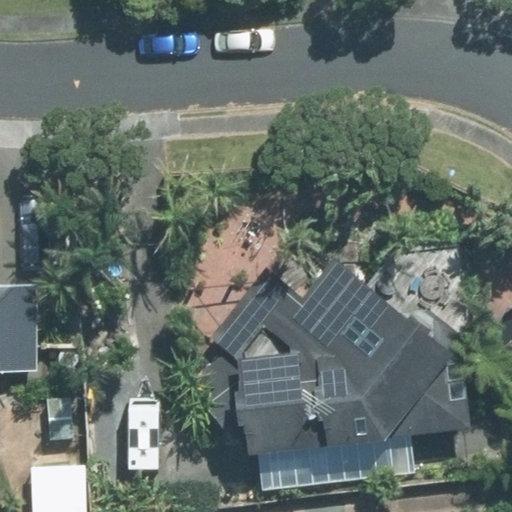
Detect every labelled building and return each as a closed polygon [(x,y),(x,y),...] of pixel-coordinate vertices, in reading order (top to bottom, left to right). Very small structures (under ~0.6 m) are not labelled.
[(436,316),(351,255),(319,299),(276,268),(224,338),(227,341),(195,366),(248,432),(267,416),(270,452),(487,428),(478,350),(485,342),(477,334),(472,333),(454,317),(441,310),(436,316)] [(45,372),(44,285),(0,285),(0,463),(17,463),(16,372),(45,372)] [(164,364),(89,362),(87,438),(162,440),(164,364)] [(84,439),(83,396),(60,398),(62,440),(84,439)] [(91,511),(86,453),(26,459),(31,511),(91,511)]
